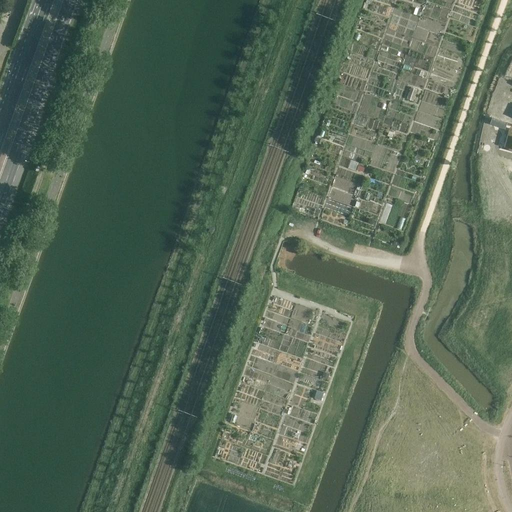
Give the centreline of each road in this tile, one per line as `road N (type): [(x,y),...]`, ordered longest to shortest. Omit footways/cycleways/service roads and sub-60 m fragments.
road 1 (track): [(87,511),(275,0)]
road 2 (primary): [(0,193),(68,0)]
road 3 (primary): [(46,0),(0,130)]
